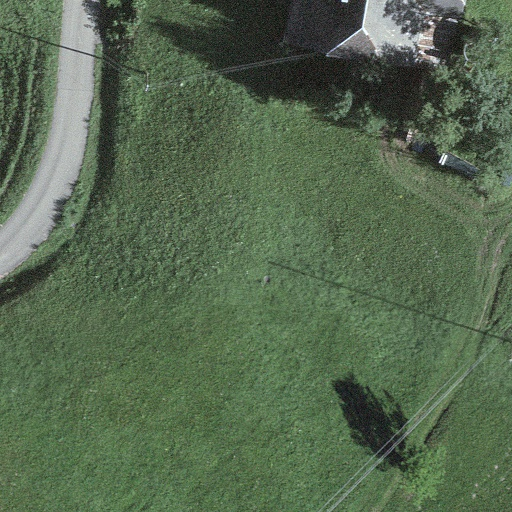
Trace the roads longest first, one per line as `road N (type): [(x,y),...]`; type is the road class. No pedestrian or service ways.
road 1 (track): [(511,228),(468,352),(369,511)]
road 2 (track): [(0,245),(51,189),(66,142),(83,0)]
